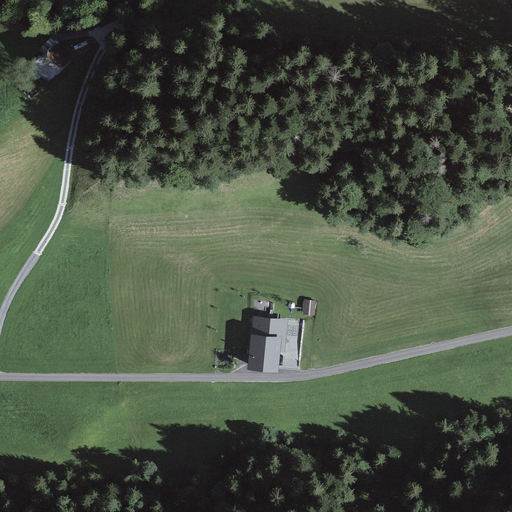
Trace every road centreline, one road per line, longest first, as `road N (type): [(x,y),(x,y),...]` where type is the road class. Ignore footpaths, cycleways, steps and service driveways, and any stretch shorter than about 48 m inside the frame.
road 1 (unclassified): [(0,375),(287,377),(511,330)]
road 2 (track): [(0,326),(61,213),(77,103),(89,60),(109,31)]
